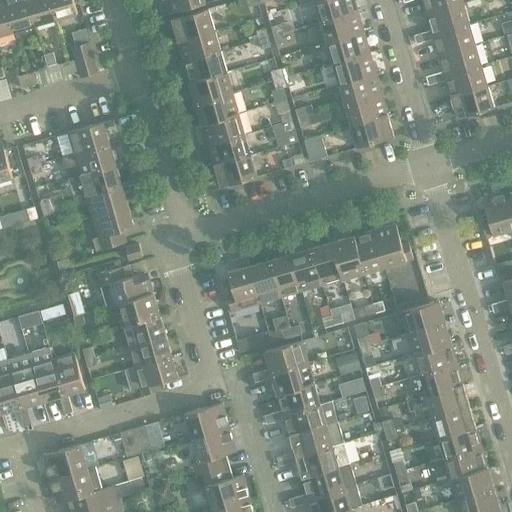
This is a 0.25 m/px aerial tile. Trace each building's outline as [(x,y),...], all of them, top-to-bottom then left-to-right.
[(5,0),(0,0),(0,36),(15,32),(5,0)] [(28,0),(5,0),(15,32),(36,26),(28,0)] [(50,0),(28,0),(36,26),(56,20),(50,0)] [(74,0),(50,0),(56,20),(78,13),(74,0)] [(204,0),(166,0),(170,14),(206,4),(204,0)] [(354,0),(320,0),(315,2),(321,22),(358,12),(354,0)] [(423,0),(427,14),(464,3),(463,0),(423,0)] [(464,3),(427,14),(432,31),(435,30),(437,34),(470,24),(464,3)] [(172,20),(178,42),(215,31),(209,9),(172,20)] [(358,12),(321,22),(327,43),(364,32),(358,12)] [(511,21),(503,24),(506,34),(511,32),(511,21)] [(272,27),(274,36),(283,33),(281,24),(272,27)] [(427,41),(434,39),(439,55),(476,45),(470,24),(437,34),(435,30),(432,31),(425,33),(427,41)] [(257,31),(259,40),(268,38),(266,29),(257,31)] [(215,31),(178,42),(184,62),(221,52),(215,31)] [(364,32),(327,43),(334,64),(370,53),(364,32)] [(283,33),(274,36),(277,45),(286,42),(283,33)] [(417,44),(427,41),(425,33),(415,36),(417,44)] [(268,38),(259,40),(262,49),(271,47),(268,38)] [(77,60),(69,62),(72,74),(80,71),(81,77),(99,72),(91,43),(73,48),(77,60)] [(476,45),(439,55),(444,72),(448,71),(449,75),(482,66),(476,45)] [(53,52),(44,55),(47,67),(56,64),(53,52)] [(221,52),(184,62),(190,83),(227,72),(221,52)] [(370,53),(334,64),(340,84),(376,74),(370,53)] [(72,74),(69,62),(61,65),(64,76),(72,74)] [(439,82),(446,80),(451,97),(488,86),(482,66),(449,75),(448,71),(444,72),(437,74),(439,82)] [(290,67),(281,69),(283,78),(293,76),(290,67)] [(272,72),(274,81),(283,78),(281,69),(272,72)] [(36,72),(27,74),(31,86),(39,83),(36,72)] [(227,72),(190,83),(196,104),(233,93),(227,72)] [(31,86),(27,74),(19,77),(23,88),(31,86)] [(376,74),(340,84),(346,105),(382,94),(376,74)] [(429,85),(439,82),(437,74),(427,77),(429,85)] [(293,76),(283,78),(286,87),(295,85),(293,76)] [(283,78),(274,81),(277,90),(286,87),(283,78)] [(488,86),(451,97),(458,119),(495,108),(488,86)] [(233,93),(196,104),(202,124),(239,114),(233,93)] [(382,94),(346,105),(352,126),(388,115),(382,94)] [(296,110),(298,119),(308,116),(305,107),(296,110)] [(281,114),(283,123),(293,121),(290,112),(281,114)] [(239,114),(202,124),(208,145),(245,134),(239,114)] [(388,115),(352,126),(358,148),(395,137),(388,115)] [(308,116),(298,119),(301,128),(310,125),(308,116)] [(293,121),(283,123),(286,132),(295,130),(293,121)] [(69,132),(75,154),(110,144),(104,122),(69,132)] [(245,134),(208,145),(215,166),(251,155),(245,134)] [(322,136),(305,141),(311,162),(328,157),(322,136)] [(3,143),(0,143),(0,181),(13,178),(3,143)] [(63,157),(69,178),(116,165),(110,144),(75,154),(63,157)] [(293,158),(296,166),(305,163),(302,154),(293,157),(293,158)] [(215,166),(221,188),(258,177),(251,155),(215,166)] [(27,159),(30,167),(41,164),(39,156),(27,159)] [(293,158),(283,161),(285,169),(296,166),(293,158)] [(41,164),(30,167),(32,175),(43,172),(41,164)] [(116,165),(69,178),(75,199),(87,196),(122,185),(116,165)] [(122,185),(87,196),(93,216),(129,206),(122,185)] [(511,230),(511,217),(505,192),(483,199),(489,219),(482,221),(487,237),(511,230)] [(60,195),(51,197),(53,206),(62,203),(60,195)] [(40,201),(42,209),(53,206),(51,197),(40,201)] [(53,206),(42,209),(44,217),(55,214),(53,206)] [(129,206),(93,216),(99,237),(93,239),(97,251),(127,243),(123,231),(135,228),(129,206)] [(38,218),(35,207),(27,210),(30,221),(38,218)] [(11,214),(1,217),(4,229),(15,226),(11,214)] [(396,224),(374,230),(385,267),(414,259),(409,242),(402,244),(396,224)] [(374,230),(354,236),(364,273),(385,267),(374,230)] [(354,236),(333,242),(344,279),(364,273),(354,236)] [(333,242),(312,248),(323,285),(344,279),(333,242)] [(140,244),(126,248),(129,260),(143,256),(140,244)] [(312,248),(291,254),(302,291),(323,285),(312,248)] [(291,254),(271,260),(282,297),(302,291),(291,254)] [(58,262),(60,271),(71,267),(69,259),(58,262)] [(271,260),(250,266),(261,303),(282,297),(271,260)] [(511,260),(497,265),(501,277),(511,273),(511,260)] [(261,303),(250,266),(228,273),(234,293),(227,295),(232,312),(261,303)] [(108,307),(117,305),(154,294),(148,272),(126,279),(122,267),(98,274),(108,307)] [(154,294),(117,305),(123,325),(160,315),(154,294)] [(505,310),(511,308),(511,299),(509,300),(502,302),(505,310)] [(382,301),(373,304),(376,313),(385,311),(382,301)] [(403,312),(409,333),(446,323),(439,301),(403,312)] [(492,305),(494,313),(505,310),(502,302),(492,305)] [(83,304),(72,307),(75,317),(83,314),(86,314),(83,304)] [(373,304),(353,310),(356,319),(376,313),(373,304)] [(329,306),(320,308),(323,319),(332,316),(329,306)] [(52,307),(41,310),(44,321),(55,317),(52,307)] [(74,317),(76,326),(86,324),(83,314),(75,317),(74,317)] [(341,314),(332,316),(335,325),(344,323),(341,314)] [(160,315),(123,325),(129,346),(166,335),(160,315)] [(335,325),(332,316),(323,319),(326,328),(335,325)] [(446,323),(409,333),(415,354),(452,343),(446,323)] [(300,326),(291,328),(293,337),(302,335),(300,326)] [(293,337),(291,328),(281,331),(284,340),(293,337)] [(267,332),(252,337),(255,349),(271,344),(267,332)] [(166,335),(129,346),(135,367),(172,356),(166,335)] [(358,339),(361,348),(370,345),(367,336),(358,339)] [(265,352),(271,369),(274,368),(275,372),(309,363),(302,341),(265,352)] [(452,343),(415,354),(421,375),(458,364),(452,343)] [(370,345),(361,348),(363,357),(373,354),(370,345)] [(50,347),(29,353),(43,402),(60,397),(59,394),(63,392),(53,359),(50,347)] [(83,350),(86,359),(95,356),(92,347),(83,350)] [(29,353),(9,359),(22,404),(18,406),(19,409),(21,416),(29,414),(27,407),(43,402),(29,353)] [(75,353),(53,359),(63,392),(59,394),(60,397),(62,404),(70,402),(68,395),(86,389),(75,353)] [(356,353),(340,358),(345,374),(361,369),(356,353)] [(95,356),(86,359),(88,368),(98,365),(95,356)] [(172,356),(135,367),(126,370),(132,390),(141,388),(144,396),(160,391),(158,384),(179,378),(172,356)] [(0,361),(0,406),(2,414),(19,409),(18,406),(22,404),(9,359),(0,361)] [(266,379),(273,377),(278,394),(315,383),(309,363),(275,372),(274,368),(271,369),(264,371),(266,379)] [(458,364),(421,375),(427,396),(464,385),(458,364)] [(253,374),(256,382),(266,379),(264,371),(253,374)] [(370,380),(373,389),(382,386),(379,377),(370,380)] [(362,378),(353,381),(357,394),(366,391),(362,378)] [(315,383),(278,394),(283,411),(286,410),(287,414),(321,404),(315,383)] [(464,385),(427,396),(433,417),(470,406),(464,385)] [(382,386),(373,389),(375,398),(385,395),(382,386)] [(366,397),(354,400),(358,414),(369,411),(366,397)] [(278,421),(285,419),(290,436),(338,422),(332,401),(321,404),(287,414),(286,410),(283,411),(276,413),(278,421)] [(65,414),(73,412),(70,402),(62,404),(65,414)] [(186,414),(193,438),(230,427),(223,403),(186,414)] [(470,406),(433,417),(439,438),(476,427),(470,406)] [(387,407),(379,409),(379,410),(381,417),(389,415),(387,407)] [(276,413),(265,416),(268,424),(278,421),(276,413)] [(24,426),(32,424),(29,414),(21,416),(24,426)] [(382,422),(385,431),(394,428),(392,419),(382,422)] [(338,422),(290,436),(295,453),(298,452),(300,456),(345,443),(338,422)] [(377,424),(373,425),(376,433),(383,431),(381,422),(377,424)] [(145,426),(133,429),(140,453),(152,450),(145,426)] [(230,427),(193,438),(199,461),(194,463),(197,475),(225,467),(222,456),(237,452),(230,427)] [(476,427),(439,438),(445,458),(482,448),(476,427)] [(394,428),(385,431),(388,440),(397,437),(394,428)] [(140,453),(133,429),(121,433),(128,457),(140,453)] [(290,463),(297,461),(302,478),(351,464),(345,443),(300,456),(298,452),(295,453),(288,455),(290,463)] [(44,455),(51,479),(88,469),(81,444),(44,455)] [(482,448),(445,458),(451,479),(488,469),(482,448)] [(278,458),(280,466),(290,463),(288,455),(278,458)] [(394,463),(397,472),(406,470),(404,461),(394,463)] [(351,464),(302,478),(307,494),(310,493),(312,497),(357,484),(351,464)] [(88,469),(51,479),(58,504),(73,499),(76,511),(116,499),(112,487),(102,489),(96,467),(88,469)] [(225,467),(197,475),(201,488),(207,486),(214,510),(250,499),(243,475),(229,479),(225,467)] [(488,469),(451,479),(457,500),(494,489),(488,469)] [(406,470),(397,472),(400,481),(409,479),(406,470)] [(302,504),(309,502),(312,511),(338,511),(351,508),(363,505),(357,484),(312,497),(310,493),(307,494),(300,496),(302,504)] [(413,490),(411,491),(414,500),(423,498),(420,488),(413,490)] [(494,489),(457,500),(460,511),(497,511),(501,511),(494,489)] [(290,499),(292,507),(302,504),(300,496),(290,499)] [(76,511),(119,511),(116,499),(76,511)] [(254,511),(250,499),(214,510),(214,511),(254,511)] [(406,505),(408,511),(415,511),(418,511),(416,502),(406,505)]
